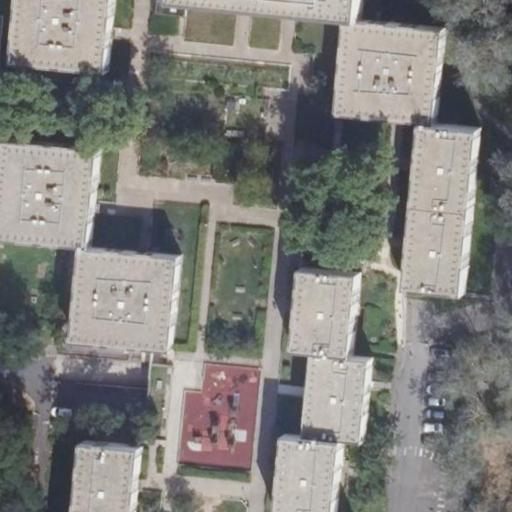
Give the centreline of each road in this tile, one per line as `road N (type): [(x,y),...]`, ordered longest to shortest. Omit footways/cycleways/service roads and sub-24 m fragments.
road 1 (residential): [(23,372),(53,394),(148,402)]
road 2 (residential): [(149,377),(23,372)]
